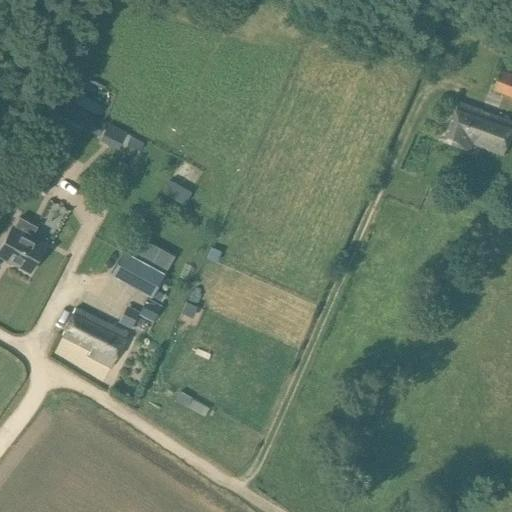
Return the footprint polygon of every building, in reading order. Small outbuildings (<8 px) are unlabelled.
[(511,73),(503,70),(494,89),(511,96),(511,73)] [(100,116),(106,105),(80,91),(73,105),(68,102),(61,116),(100,137),(109,120),(100,116)] [(511,134),(511,120),(461,101),(448,139),(470,147),(472,142),(504,154),(511,134)] [(99,140),(117,149),(126,133),(108,124),(99,140)] [(73,145),(52,134),(26,183),(46,194),(73,145)] [(169,181),(162,193),(184,205),(191,194),(169,181)] [(31,222),(20,216),(14,227),(13,226),(0,250),(0,253),(30,270),(45,244),(25,233),(31,222)] [(123,251),(110,275),(152,298),(152,297),(161,301),(165,295),(156,290),(165,274),(136,259),(123,251)] [(161,306),(147,298),(140,312),(138,314),(153,322),(161,306)] [(185,301),(180,313),(199,321),(204,309),(185,301)] [(127,305),(119,321),(131,328),(138,314),(140,312),(127,305)] [(128,335),(77,307),(63,335),(92,349),(90,355),(113,367),(128,335)] [(181,394),(176,403),(187,409),(192,400),(181,394)]
